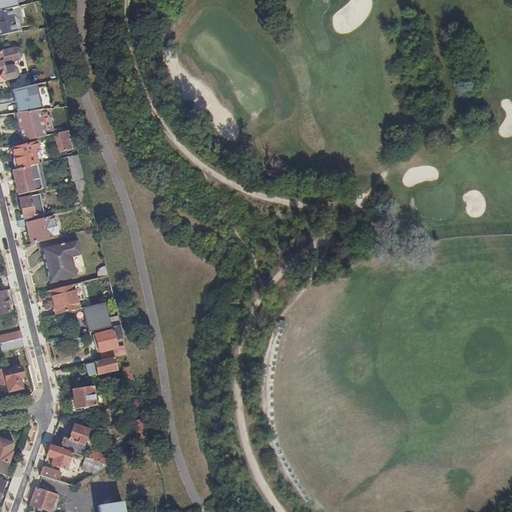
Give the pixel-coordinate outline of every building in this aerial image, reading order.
[(5,0),(0,0),(0,12),(17,8),(15,0),(8,0),(6,1),(5,0)] [(0,12),(0,37),(21,32),(19,24),(23,23),(19,7),(17,8),(0,12)] [(9,63),(20,60),(21,58),(22,56),(21,52),(19,51),(16,50),(6,52),(9,63)] [(0,53),(0,83),(3,83),(4,82),(13,80),(14,80),(16,78),(17,74),(16,72),(13,69),(11,63),(19,61),(20,60),(9,63),(6,52),(0,53)] [(35,85),(12,91),(17,114),(39,111),(42,110),(35,85)] [(39,111),(17,114),(24,142),(45,137),(39,111)] [(77,150),(72,131),(54,136),(59,154),(77,150)] [(37,166),(42,165),(37,144),(10,151),(15,171),(37,166)] [(75,183),(84,180),(78,156),(75,157),(66,159),(72,183),(75,183)] [(15,171),(13,172),(19,196),(43,190),(37,166),(15,171)] [(80,207),(90,205),(84,180),(75,183),(80,207)] [(24,221),(44,216),(45,216),(40,196),(19,201),(24,221)] [(33,244),(59,238),(54,216),(44,219),(44,216),(24,221),(17,222),(19,228),(28,225),(33,244)] [(77,241),(42,250),(49,283),(75,277),(71,257),(81,255),(77,241)] [(66,313),(79,311),(73,286),(52,291),(54,300),(53,300),(56,316),(66,313)] [(4,292),(0,292),(0,315),(9,313),(4,292)] [(105,304),(82,310),(88,334),(114,328),(120,326),(118,317),(109,320),(105,304)] [(287,322),(280,320),(278,327),(285,329),(287,322)] [(121,356),(127,355),(120,326),(114,328),(121,356)] [(115,358),(119,357),(112,331),(95,336),(102,361),(115,358)] [(23,340),(21,332),(0,337),(0,344),(3,344),(23,340)] [(25,349),(23,340),(3,344),(5,353),(25,349)] [(118,371),(115,358),(102,361),(86,365),(89,378),(118,371)] [(23,378),(21,369),(17,370),(16,366),(4,369),(0,370),(0,385),(7,384),(9,393),(22,390),(20,379),(23,378)] [(126,380),(133,379),(130,366),(123,368),(126,380)] [(54,373),(56,381),(64,378),(63,376),(69,374),(68,369),(54,373)] [(92,387),(73,391),(76,411),(96,407),(92,387)] [(140,446),(148,441),(142,418),(134,421),(140,446)] [(63,439),(60,450),(72,454),(81,457),(89,431),(74,426),(69,441),(63,439)] [(0,461),(9,464),(13,454),(5,451),(7,446),(4,445),(4,444),(0,442),(0,461)] [(60,450),(50,447),(46,458),(54,460),(52,467),(66,472),(72,454),(60,450)] [(88,460),(105,465),(108,457),(91,452),(88,460)] [(93,475),(108,466),(105,465),(88,460),(85,458),(81,471),(93,475)] [(0,474),(5,477),(9,464),(0,461),(0,474)] [(40,476),(62,484),(63,482),(59,481),(61,475),(43,468),(40,476)] [(51,511),(57,496),(36,489),(30,506),(47,511),(51,511)] [(123,511),(122,502),(98,506),(99,511),(123,511)]
